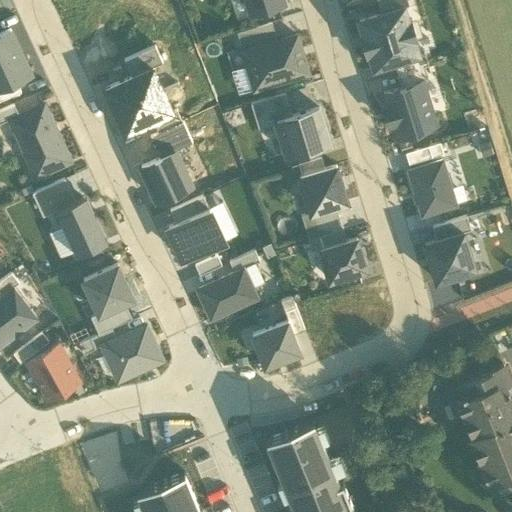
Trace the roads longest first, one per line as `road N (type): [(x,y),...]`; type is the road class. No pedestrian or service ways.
road 1 (residential): [(317,0),(413,300),(409,325),(396,344),(295,386),(204,394)]
road 2 (residential): [(204,394),(34,0)]
road 3 (residential): [(204,394),(118,407),(30,435)]
road 4 (residential): [(511,164),(462,0)]
road 5 (residential): [(204,394),(248,511)]
